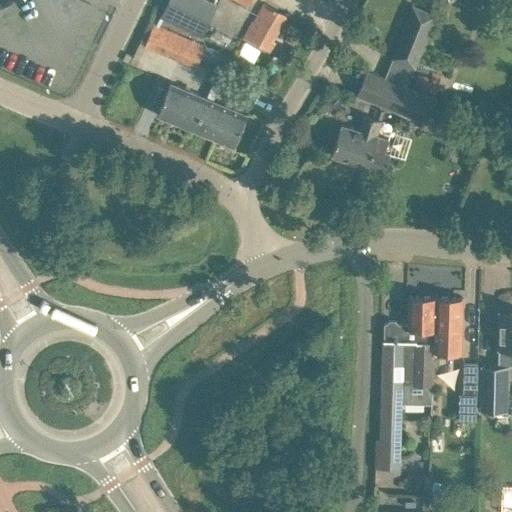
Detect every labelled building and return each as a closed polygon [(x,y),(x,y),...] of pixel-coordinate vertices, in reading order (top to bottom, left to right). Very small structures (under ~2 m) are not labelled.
[(209,0),(168,0),(161,15),(201,34),(202,35),(217,4),(216,3),(209,0)] [(286,14),(268,4),(266,3),(246,37),(267,49),(286,14)] [(416,3),(396,48),(418,57),(437,13),(416,3)] [(145,44),(197,66),(205,46),(153,24),(145,44)] [(255,59),(260,49),(247,42),(242,52),(255,59)] [(366,69),(356,93),(396,110),(426,122),(436,98),(366,69)] [(434,95),(434,94),(439,80),(418,72),(414,85),(425,89),(424,92),(434,95)] [(207,96),(170,81),(157,113),(194,128),(207,96)] [(219,86),(214,84),(212,83),(207,96),(194,128),(234,145),(247,112),(213,98),(219,86)] [(359,129),(341,123),(331,154),(369,166),(369,165),(385,170),(390,153),(384,151),(388,138),(377,135),(381,119),(363,114),(359,129)] [(376,441),(376,459),(400,460),(402,401),(402,384),(432,384),(433,384),(433,355),(431,355),(432,341),(430,341),(431,327),(434,327),(435,295),(409,294),(408,323),(399,323),(395,319),(390,319),(386,322),(384,322),(383,383),(382,400),(381,441),(376,441)] [(435,295),(434,327),(435,327),(435,351),(461,352),(461,345),(462,327),(462,316),(463,296),(435,295)] [(511,308),(500,308),(498,358),(511,358),(511,308)] [(464,362),(463,392),(476,392),(478,392),(478,363),(464,362)] [(482,364),(480,409),(508,410),(509,364),(498,364),(482,364)]
